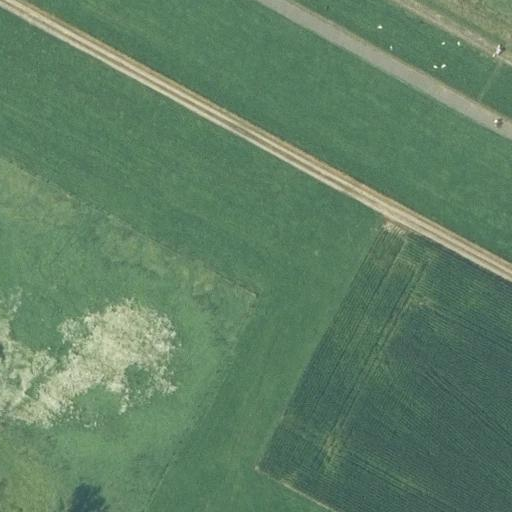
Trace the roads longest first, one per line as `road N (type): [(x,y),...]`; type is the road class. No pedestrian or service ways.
road 1 (track): [(0,3),(511,287)]
road 2 (track): [(395,0),(511,63)]
